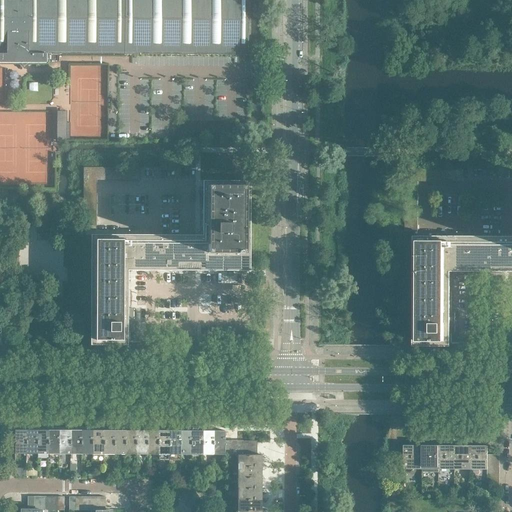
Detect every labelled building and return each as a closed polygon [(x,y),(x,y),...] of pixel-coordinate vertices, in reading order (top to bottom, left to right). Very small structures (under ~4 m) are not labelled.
[(248,55),(248,0),(0,0),(0,62),(19,63),(24,67),(28,63),(48,63),(48,54),(119,55),(248,55)] [(97,180),(97,167),(84,167),(83,185),(96,185),(96,180),(97,180)] [(419,182),(419,169),(405,169),(405,186),(418,186),(418,182),(419,182)] [(462,182),(462,174),(455,174),(455,169),(449,169),(449,182),(462,182)] [(250,271),(251,181),(203,181),(203,235),(191,235),(91,235),(91,345),(128,345),(128,270),(250,271)] [(511,236),(510,236),(419,236),(413,236),(413,346),(450,347),(450,272),(511,272),(511,236)] [(26,454),(26,452),(26,432),(26,430),(15,430),(15,454),(26,454)] [(37,452),(37,432),(37,430),(26,430),(26,432),(26,452),(37,452)] [(48,454),(48,432),(48,430),(37,430),(37,432),(37,452),(37,454),(48,454)] [(59,454),(59,452),(59,432),(59,430),(48,430),(48,432),(48,454),(59,454)] [(70,452),(70,433),(70,430),(59,430),(59,432),(59,452),(70,452)] [(81,452),(81,433),(81,430),(70,430),(70,433),(70,452),(81,452)] [(92,452),(92,433),(92,430),(81,430),(81,433),(81,452),(92,452)] [(103,452),(103,433),(103,430),(92,430),(92,433),(92,452),(103,452)] [(114,452),(114,433),(114,430),(103,430),(103,433),(103,452),(114,452)] [(125,452),(125,430),(114,430),(114,433),(114,452),(125,452)] [(136,452),(136,433),(136,430),(125,430),(125,452),(136,452)] [(147,452),(147,433),(147,430),(136,430),(136,433),(136,452),(147,452)] [(158,452),(158,433),(158,430),(147,430),(147,433),(147,452),(158,452)] [(169,452),(169,433),(169,430),(158,430),(158,433),(158,452),(169,452)] [(180,455),(180,430),(169,430),(169,433),(169,452),(169,454),(180,455)] [(191,455),(191,433),(191,431),(180,430),(180,455),(191,455)] [(202,455),(202,433),(202,431),(191,431),(191,433),(191,455),(202,455)] [(213,455),(213,452),(213,433),(213,431),(202,431),(202,433),(202,455),(213,455)] [(225,452),(225,441),(225,431),(213,431),(213,433),(213,452),(225,452)] [(237,455),(237,441),(225,441),(225,452),(225,455),(237,455)] [(423,467),(423,446),(404,446),(404,451),(403,451),(403,458),(404,459),(404,467),(423,467)] [(439,471),(439,467),(439,446),(423,446),(423,467),(423,469),(430,469),(430,471),(439,471)] [(455,467),(455,446),(439,446),(439,467),(455,467)] [(471,467),(471,446),(455,446),(455,467),(471,467)] [(488,467),(488,461),(488,454),(488,446),(471,446),(471,467),(487,467),(488,467)] [(257,455),(243,455),(240,455),(240,466),(259,466),(262,466),(262,455),(257,455)] [(262,477),(262,466),(259,466),(240,466),(240,477),(259,477),(262,477)] [(262,488),(262,477),(259,477),(240,477),(240,488),(259,488),(262,488)] [(262,499),(262,488),(259,488),(240,488),(240,499),(262,499)] [(262,510),(262,499),(240,499),(240,510),(262,510)]
